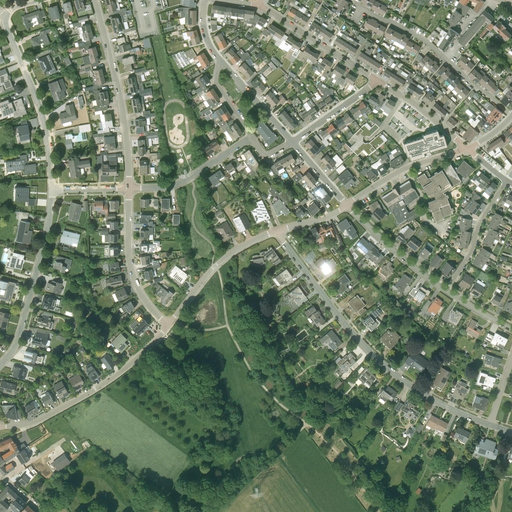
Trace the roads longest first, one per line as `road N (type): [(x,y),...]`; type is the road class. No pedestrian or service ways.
road 1 (residential): [(489,424),(394,374),(275,231)]
road 2 (tertiary): [(0,426),(29,424),(97,387),(167,326)]
road 3 (residential): [(511,116),(414,34),(361,9),(355,20)]
road 4 (residential): [(128,189),(122,105),(94,0)]
road 5 (residential): [(0,365),(18,338),(52,190)]
road 6 (residential): [(52,190),(39,102),(6,15)]
road 7 (residential): [(167,326),(130,267),(128,189)]
road 8 (tertiary): [(167,326),(214,266),(275,231)]
road 9 (residential): [(378,81),(259,6)]
road 10 (residential): [(128,189),(176,184),(251,136)]
road 11 (tertiary): [(346,205),(411,165),(466,148)]
road 12 (residential): [(445,290),(346,205)]
road 13 (residential): [(445,290),(506,181)]
